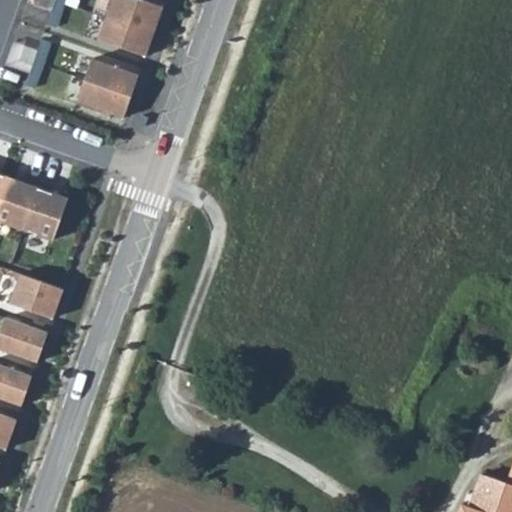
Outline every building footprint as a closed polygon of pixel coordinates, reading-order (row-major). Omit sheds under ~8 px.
[(55,1),(55,0),(27,0),(27,2),(52,10),(55,1)] [(122,0),(115,0),(99,47),(147,63),(164,14),(122,0)] [(64,4),(55,1),(52,10),(48,22),(57,25),(64,4)] [(34,63),(39,49),(14,41),(6,64),(31,72),(34,63)] [(39,49),(34,63),(43,66),(51,44),(41,41),(39,49)] [(43,66),(34,63),(31,72),(27,84),(36,87),(43,66)] [(140,82),(93,66),(78,109),(126,125),(140,82)] [(0,204),(9,177),(0,173),(0,204)] [(26,183),(9,177),(0,204),(0,219),(26,228),(43,180),(28,175),(26,183)] [(56,184),(43,180),(26,228),(56,239),(70,198),(54,192),(56,184)] [(22,275),(11,303),(53,318),(63,290),(22,275)] [(6,318),(0,334),(0,347),(37,361),(47,333),(6,318)] [(0,362),(0,394),(22,402),(32,374),(0,362)] [(0,412),(0,444),(5,446),(16,418),(0,412)] [(500,504),(473,493),(466,511),(511,511),(511,473),(500,504)]
